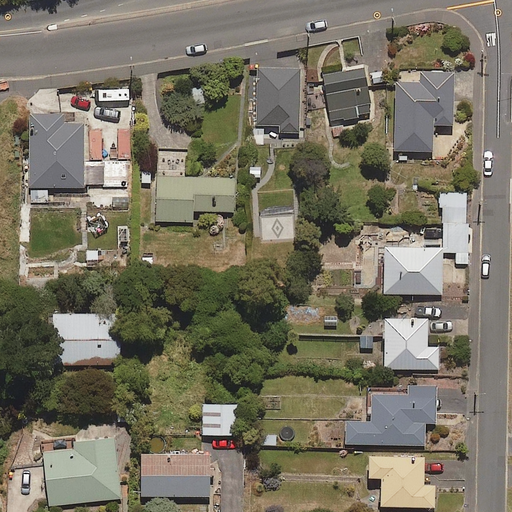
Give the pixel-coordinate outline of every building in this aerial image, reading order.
[(374,115),(365,66),(322,74),(331,123),(374,115)] [(300,133),(300,68),(252,69),(253,126),(278,125),(278,133),(300,133)] [(419,70),(419,81),(395,81),(395,149),(433,148),(433,125),(455,125),(454,70),(419,70)] [(208,105),(206,85),(189,87),(191,107),(208,105)] [(85,161),(84,129),(84,123),(63,123),(62,111),(29,112),(32,202),(49,202),(48,189),(127,187),(126,160),(118,160),(103,161),(85,161)] [(265,143),(265,127),(249,127),(249,143),(265,143)] [(118,160),(126,160),(131,160),(130,128),(117,128),(118,160)] [(85,161),(103,161),(102,129),(84,129),(85,161)] [(292,181),(291,151),(276,151),(277,182),(292,181)] [(234,213),(234,176),(157,175),(157,223),(193,223),(193,213),(234,213)] [(450,264),(467,264),(468,191),(439,191),(439,206),(445,207),(445,249),(450,249),(450,264)] [(441,295),(442,247),(383,247),(383,294),(441,295)] [(120,363),(120,311),(52,312),(53,364),(120,363)] [(427,346),(428,318),(386,317),(385,367),(438,369),(439,346),(427,346)] [(436,422),(437,385),(409,385),(408,391),(372,391),(371,420),(346,420),(345,443),(425,444),(425,422),(436,422)] [(238,434),(237,403),(203,403),(203,434),(238,434)] [(121,499),(115,436),(44,441),(46,465),(10,468),(13,511),(49,511),(49,505),(121,499)] [(210,495),(210,452),(141,453),(141,495),(210,495)] [(424,484),(424,456),(370,454),(369,476),(382,477),(382,505),(435,507),(435,485),(424,484)]
